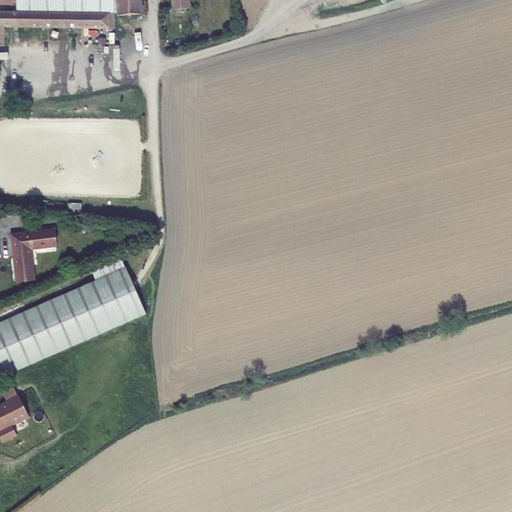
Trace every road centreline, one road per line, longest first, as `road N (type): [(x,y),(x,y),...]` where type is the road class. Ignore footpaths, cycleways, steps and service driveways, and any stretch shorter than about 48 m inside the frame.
road 1 (track): [(0,97),(98,81),(405,0)]
road 2 (track): [(152,67),(160,231),(140,282)]
